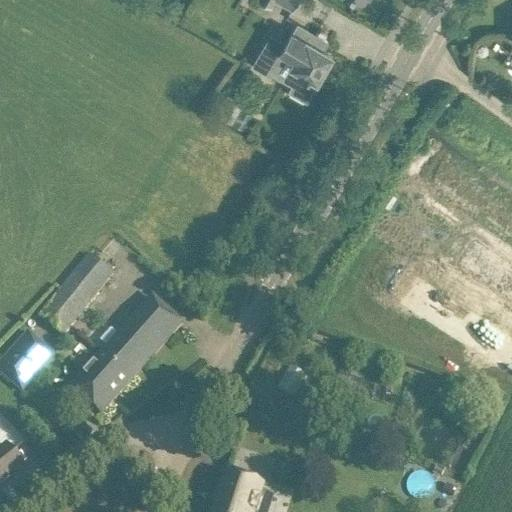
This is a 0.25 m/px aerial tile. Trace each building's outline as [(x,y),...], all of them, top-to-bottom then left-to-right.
[(263,0),(273,6),(276,0),(277,0),(291,9),(296,0),(263,0)] [(269,70),(292,84),(289,88),(306,98),(319,77),(322,76),(325,71),(324,68),(333,54),(322,48),(325,44),(323,43),(324,41),(316,35),(316,34),(297,23),(269,70)] [(39,319),(62,338),(113,275),(90,256),(39,319)] [(102,356),(72,390),(101,416),(181,325),(153,300),(119,338),(111,330),(100,343),(108,350),(103,356),(102,356)] [(42,343),(26,331),(0,363),(0,371),(23,389),(32,377),(22,369),(42,343)] [(0,431),(6,439),(16,430),(0,412),(0,431)] [(0,451),(0,492),(26,472),(6,447),(0,451)] [(212,511),(254,511),(263,487),(225,474),(212,511)]
